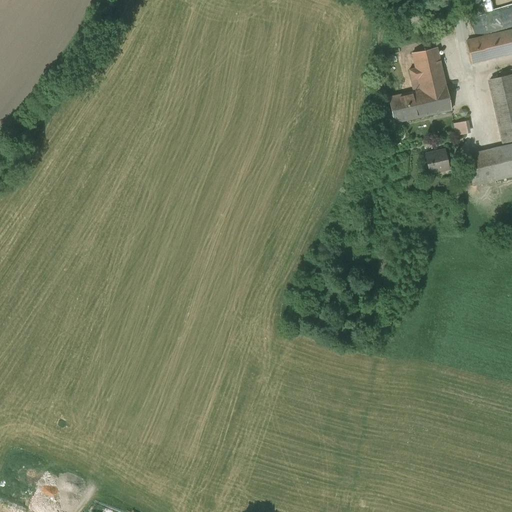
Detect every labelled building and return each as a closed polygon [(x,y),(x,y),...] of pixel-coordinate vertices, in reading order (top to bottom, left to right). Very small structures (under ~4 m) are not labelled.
[(511,30),(466,41),(471,63),(511,53),(511,30)] [(437,47),(412,53),(415,67),(408,69),(411,80),(418,78),(420,90),(445,85),(437,47)] [(511,75),(489,80),(503,142),(511,140),(511,75)] [(420,90),(389,97),(394,123),(451,110),(445,85),(420,90)] [(456,122),(458,135),(473,133),(471,121),(456,122)] [(511,145),(467,155),(473,185),(511,176),(511,145)] [(444,150),(425,154),(429,173),(448,169),(444,150)]
